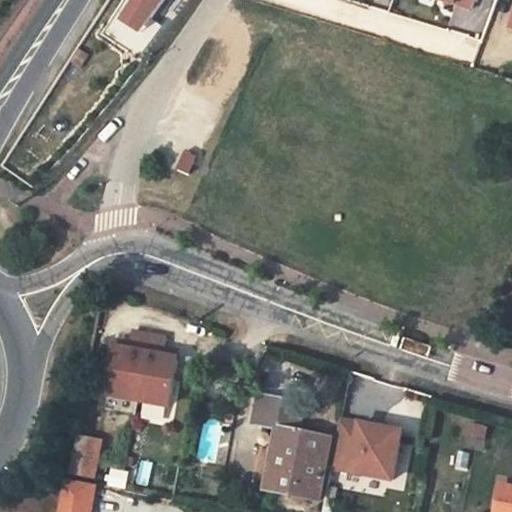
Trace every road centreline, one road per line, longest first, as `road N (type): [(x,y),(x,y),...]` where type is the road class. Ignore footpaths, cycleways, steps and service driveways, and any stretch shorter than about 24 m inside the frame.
road 1 (unclassified): [(121,251),(511,383)]
road 2 (unclassified): [(121,251),(113,215),(149,98),(213,0)]
road 3 (secondary): [(0,123),(67,0)]
road 4 (unclassified): [(25,372),(96,258)]
